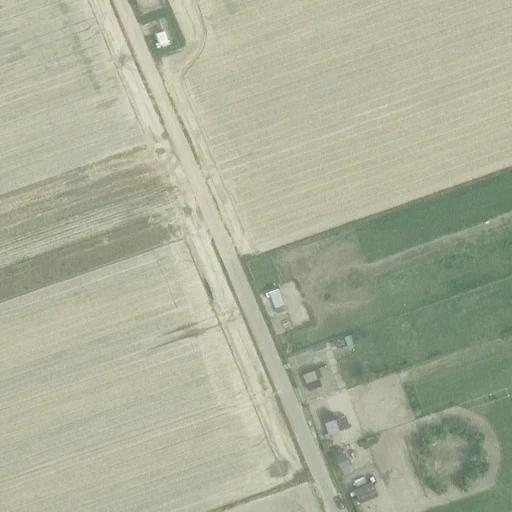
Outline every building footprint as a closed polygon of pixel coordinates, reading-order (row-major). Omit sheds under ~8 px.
[(276,289),(267,292),(276,314),(285,310),(276,289)] [(313,371),(302,375),(305,383),(316,379),(313,371)] [(332,415),(322,419),(328,435),(338,431),(339,431),(347,428),(344,417),(335,420),(334,420),(332,415)] [(344,456),(334,460),(338,471),(348,467),(344,456)] [(372,483),(354,491),(360,505),(378,497),(372,483)]
